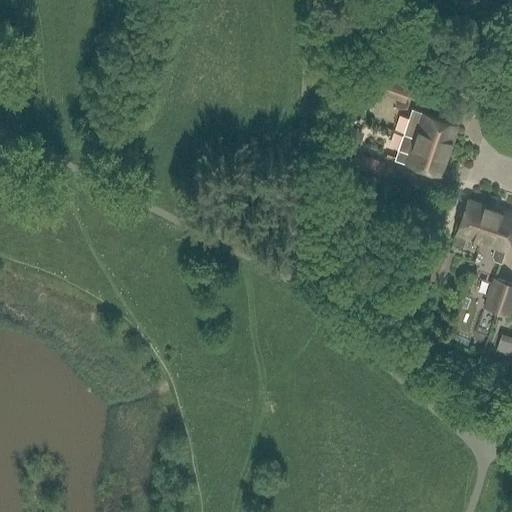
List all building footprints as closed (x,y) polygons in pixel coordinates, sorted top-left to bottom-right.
[(406,102),(411,87),(381,77),(376,92),(406,102)] [(403,134),(449,150),(457,124),(412,109),(403,134)] [(449,150),(403,134),(395,160),(440,175),(449,150)] [(379,176),(384,161),(355,151),(350,166),(379,176)] [(482,242),(493,209),(467,200),(452,245),(462,249),(467,236),(482,242)] [(511,236),(511,215),(493,209),(482,242),(496,246),(493,255),(495,260),(502,262),(506,250),(507,250),(511,236)] [(454,253),(439,247),(428,277),(443,282),(454,253)] [(497,310),(507,281),(494,276),(484,305),(497,310)] [(497,310),(511,314),(511,310),(511,282),(507,281),(497,310)] [(511,347),(511,335),(502,333),(499,344),(511,347)]
